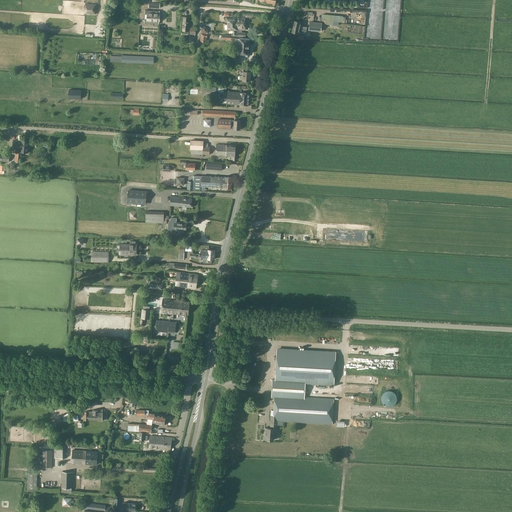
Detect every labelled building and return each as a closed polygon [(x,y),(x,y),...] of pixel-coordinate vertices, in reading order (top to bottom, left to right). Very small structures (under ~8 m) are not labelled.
[(84,11),(85,14),(96,14),(97,11),(97,7),(96,4),(85,4),(84,7),(84,11)] [(144,23),(159,24),(159,22),(160,22),(160,13),(159,13),(160,11),(145,10),(145,13),(147,13),(147,20),(144,20),(144,23)] [(322,14),(321,21),(325,21),(325,25),(333,25),(333,22),(334,15),(322,14)] [(183,20),(182,31),(188,31),(188,33),(190,33),(190,35),(195,35),(195,28),(190,27),(190,29),(188,29),(189,25),(188,24),(188,18),(184,17),(183,20)] [(238,18),(238,23),(239,30),(239,33),(239,36),(241,37),(246,36),(246,32),(242,33),(242,30),(246,30),(245,18),(238,18)] [(294,21),(293,27),(301,29),(306,30),(307,27),(302,26),(303,23),(294,21)] [(309,22),(309,31),(321,32),(321,29),(322,23),(309,22)] [(234,36),(239,36),(239,33),(239,30),(238,23),(227,24),(228,31),(233,31),(233,36),(234,36)] [(222,35),(222,40),(231,40),(231,39),(236,40),(235,53),(238,53),(238,54),(243,54),(243,56),(247,57),(248,54),(249,39),(240,38),(240,37),(234,36),(222,35)] [(242,80),(250,81),(251,72),(243,71),(243,75),(240,75),(239,80),(242,80)] [(224,87),(205,86),(204,96),(217,96),(218,92),(224,92),(224,90),(226,90),(227,86),(224,86),(224,87)] [(69,98),(80,99),(81,99),(81,90),(69,90),(69,98)] [(224,98),(224,103),(227,103),(227,104),(236,105),(238,105),(238,103),(240,103),(240,93),(228,92),(227,98),(224,98)] [(238,103),(238,105),(248,106),(249,93),(240,93),(240,103),(238,103)] [(218,129),(230,129),(233,129),(240,129),(240,121),(234,120),(234,121),(231,120),(219,119),(218,129)] [(21,140),(21,141),(14,140),(13,148),(21,149),(20,152),(28,153),(29,141),(21,140)] [(190,149),(202,149),(203,141),(190,140),(190,149)] [(230,160),(235,161),(235,156),(235,145),(227,145),(216,145),(216,155),(226,156),(229,156),(229,157),(228,157),(228,160),(230,160)] [(180,161),(180,163),(186,164),(185,170),(195,170),(195,163),(186,163),(186,161),(180,161)] [(188,181),(187,189),(192,189),(200,190),(201,177),(202,176),(194,175),(193,176),(193,181),(188,181)] [(224,188),(231,189),(232,177),(225,177),(202,176),(201,177),(201,186),(224,188)] [(128,191),(127,203),(145,204),(146,192),(128,191)] [(192,198),(171,197),(170,206),(191,207),(192,198)] [(145,222),(163,223),(164,215),(167,215),(167,212),(146,211),(145,222)] [(169,222),(168,229),(171,229),(171,233),(179,234),(179,231),(182,232),(182,230),(186,231),(187,223),(182,223),(180,223),(176,222),(176,219),(172,218),(172,222),(169,222)] [(120,244),(120,254),(130,255),(136,255),(136,245),(135,244),(135,241),(130,241),(130,244),(120,244)] [(199,245),(199,250),(202,250),(201,254),(215,255),(215,250),(208,250),(209,246),(199,245)] [(92,252),(92,261),(108,262),(109,252),(92,252)] [(177,272),(176,279),(188,281),(188,280),(192,280),(191,283),(197,284),(198,275),(177,272)] [(188,280),(188,281),(176,279),(175,286),(196,289),(197,284),(191,283),(192,280),(188,280)] [(149,289),(162,290),(163,284),(150,282),(149,289)] [(174,313),(175,304),(174,303),(174,300),(163,299),(161,312),(174,313)] [(174,300),(174,303),(175,304),(174,313),(188,315),(190,302),(174,300)] [(156,320),(155,331),(168,333),(169,322),(156,320)] [(169,322),(168,333),(175,333),(176,322),(169,322)] [(265,428),(264,440),(273,440),(273,433),(277,433),(277,421),(332,424),(334,399),(304,397),(305,382),(333,384),(335,353),(277,349),(275,379),(272,379),(271,397),(274,398),(273,410),(271,410),(270,428),(265,428)] [(382,396),(382,397),(381,398),(381,399),(381,400),(382,401),(382,402),(383,403),(383,404),(384,405),(385,405),(385,406),(386,406),(387,406),(388,407),(389,407),(390,407),(391,406),(392,406),(393,406),(394,405),(395,404),(396,403),(396,402),(397,402),(397,401),(397,400),(397,399),(397,398),(397,397),(397,396),(396,395),(396,394),(395,393),(394,393),(393,392),(392,391),(391,391),(390,391),(389,391),(388,391),(387,391),(386,392),(385,392),(384,393),(383,394),(383,395),(382,396)] [(92,412),(84,412),(84,421),(89,421),(89,419),(98,419),(98,421),(102,421),(102,416),(92,416),(92,412)] [(153,422),(158,423),(159,419),(160,419),(161,415),(154,414),(149,413),(148,415),(148,418),(153,419),(153,422)] [(78,427),(80,427),(82,427),(81,424),(81,421),(80,421),(78,420),(78,415),(71,416),(71,421),(75,421),(75,424),(78,424),(78,427)] [(159,419),(158,423),(164,425),(164,424),(166,425),(168,417),(166,417),(166,416),(161,415),(160,419),(159,419)] [(140,432),(139,440),(144,440),(147,441),(148,436),(144,436),(145,432),(140,432)] [(150,436),(150,442),(171,444),(172,438),(150,436)] [(171,450),(171,444),(150,442),(149,448),(171,450)] [(66,445),(55,445),(55,458),(66,457),(66,445)] [(52,450),(43,450),(43,456),(43,468),(52,468),(52,450)] [(73,463),(96,465),(98,452),(74,450),(73,463)] [(62,488),(62,492),(71,493),(72,488),(72,472),(62,472),(62,488)] [(37,473),(28,473),(28,490),(37,490),(37,473)]
